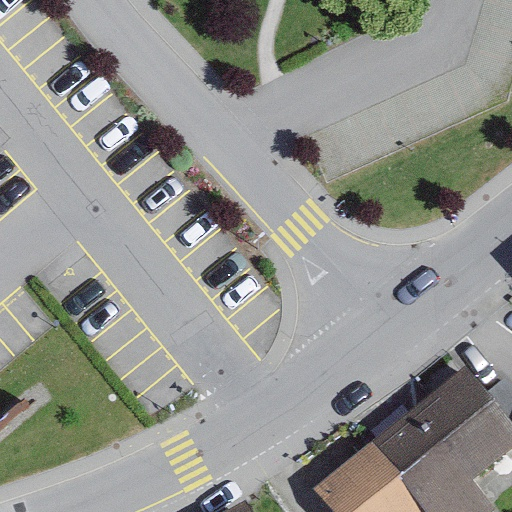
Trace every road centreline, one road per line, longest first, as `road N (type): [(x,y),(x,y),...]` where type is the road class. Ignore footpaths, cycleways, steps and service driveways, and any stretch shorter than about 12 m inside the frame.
road 1 (residential): [(105,0),(394,322)]
road 2 (unclassified): [(394,322),(187,459),(58,511)]
road 3 (unclassified): [(511,229),(394,322)]
